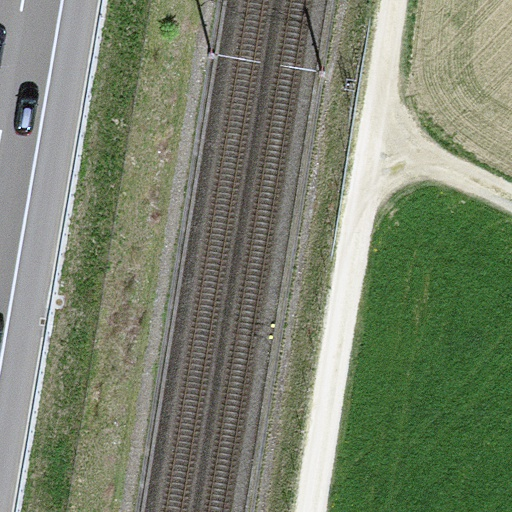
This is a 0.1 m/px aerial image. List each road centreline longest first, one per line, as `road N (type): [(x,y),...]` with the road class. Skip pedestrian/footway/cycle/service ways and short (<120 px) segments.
road 1 (track): [(311,511),(394,0)]
road 2 (track): [(370,144),(511,199)]
road 3 (motorway): [(0,134),(22,0)]
